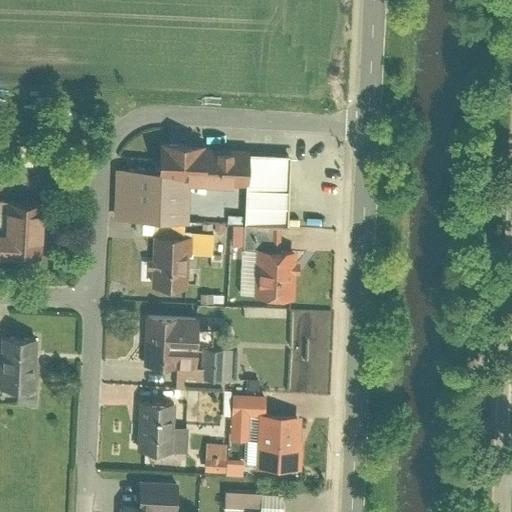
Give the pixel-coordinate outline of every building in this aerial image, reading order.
[(263,246),(261,293),(303,294),(305,244),(288,243),(289,221),(295,221),(297,149),(216,147),(216,140),(168,138),(167,166),(122,165),(121,215),(142,215),(142,230),(161,230),(159,283),(203,284),(203,266),(196,266),(197,250),(218,250),(219,230),(191,229),(191,217),(199,217),(200,179),(250,180),(250,211),(232,210),(232,220),(238,220),(237,241),(250,241),(250,246),(263,246)] [(0,210),(11,211),(10,231),(0,230),(0,255),(52,257),(54,199),(0,197),(0,210)] [(203,290),(203,300),(228,300),(228,290),(203,290)] [(146,313),(144,362),(179,364),(178,385),(204,386),(204,376),(239,377),(240,347),(203,345),(204,316),(146,313)] [(6,345),(0,345),(0,363),(2,364),(1,383),(24,384),(23,402),(42,403),(46,334),(7,332),(6,345)] [(251,375),(251,385),(264,386),(265,375),(251,375)] [(239,387),(229,386),(228,412),(236,412),(234,435),(251,436),(250,455),(232,454),(232,470),(249,471),(249,463),(305,466),(307,410),(272,408),(273,391),(239,389),(239,387)] [(179,401),(142,399),(140,447),(190,449),(191,425),(178,424),(179,401)] [(210,439),(208,467),(228,469),(231,441),(210,439)] [(144,477),(143,503),(123,502),(122,511),(161,511),(171,511),(181,511),(183,479),(144,477)] [(290,511),(291,489),(231,487),(229,511),(290,511)]
